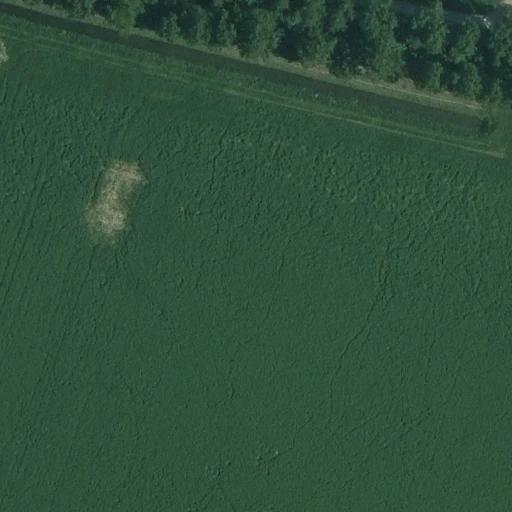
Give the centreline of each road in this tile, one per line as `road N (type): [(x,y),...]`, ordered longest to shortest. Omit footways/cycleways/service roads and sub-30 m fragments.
road 1 (track): [(0,28),(511,152)]
road 2 (unclassified): [(511,30),(359,0)]
